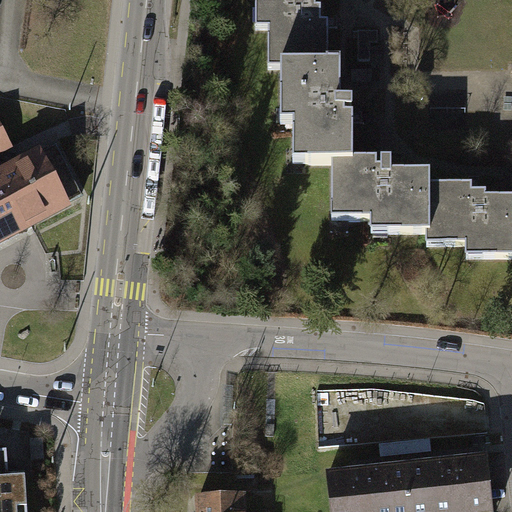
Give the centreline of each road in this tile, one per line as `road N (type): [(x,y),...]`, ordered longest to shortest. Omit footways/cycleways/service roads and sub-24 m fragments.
road 1 (residential): [(115,329),(511,366)]
road 2 (secondary): [(115,329),(148,0)]
